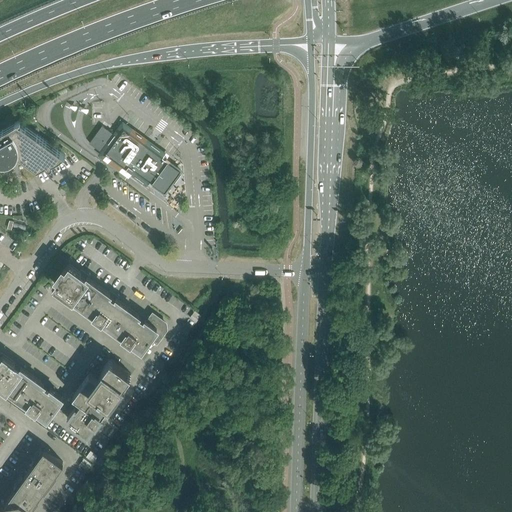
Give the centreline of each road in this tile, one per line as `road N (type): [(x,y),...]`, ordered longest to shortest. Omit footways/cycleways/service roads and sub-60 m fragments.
road 1 (unclassified): [(0,311),(77,217),(95,218),(166,266),(305,272)]
road 2 (trunk): [(0,105),(128,60),(310,45)]
road 3 (tertiary): [(305,272),(295,511)]
road 4 (tertiary): [(316,511),(324,273)]
road 5 (tertiary): [(324,273),(327,44)]
road 6 (tertiary): [(310,45),(305,272)]
road 7 (trunk): [(0,74),(191,0)]
road 8 (primary): [(327,44),(372,39),(496,0)]
